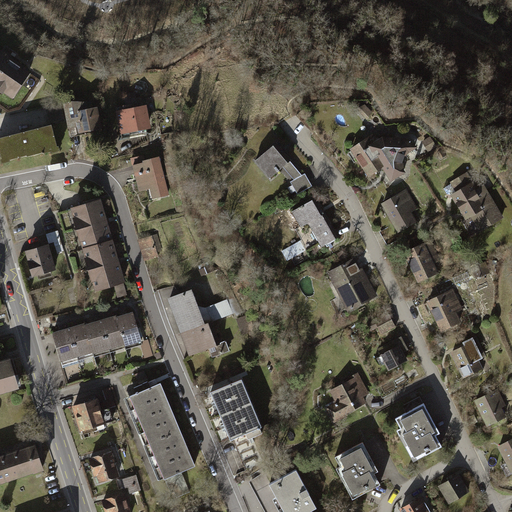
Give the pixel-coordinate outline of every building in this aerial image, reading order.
[(30,72),(0,51),(0,87),(13,97),(30,72)] [(96,105),(64,102),(72,137),(104,131),(96,105)] [(51,123),(65,119),(62,104),(47,108),(51,123)] [(365,104),(358,110),(366,119),(373,113),(365,104)] [(147,107),(116,112),(122,134),(151,128),(147,107)] [(53,127),(0,139),(0,144),(5,164),(60,151),(53,127)] [(382,131),(352,150),(372,179),(386,171),(394,182),(407,174),(405,163),(409,155),(419,149),(410,136),(382,131)] [(431,137),(422,142),(428,152),(437,147),(431,137)] [(303,176),(275,146),(257,161),(273,181),(283,173),(292,182),(300,196),(314,188),(307,174),(303,176)] [(161,156),(132,163),(139,193),(152,190),(155,199),(171,195),(161,156)] [(461,192),(455,196),(469,221),(474,218),(483,231),(506,218),(478,171),(456,184),(461,192)] [(408,190),(384,204),(399,232),(418,222),(414,213),(420,208),(408,190)] [(105,200),(71,208),(97,290),(128,282),(105,200)] [(316,201),(295,212),(303,228),(311,223),(325,245),(338,238),(316,201)] [(159,234),(143,239),(150,261),(166,256),(159,234)] [(433,239),(405,252),(420,283),(441,272),(436,263),(442,260),(433,239)] [(50,244),(27,250),(34,273),(57,268),(50,244)] [(358,258),(330,271),(350,310),(378,295),(358,258)] [(487,263),(473,269),(477,280),(491,274),(487,263)] [(194,288),(169,296),(182,331),(207,321),(194,288)] [(429,301),(444,332),(464,322),(460,313),(465,309),(454,289),(429,301)] [(218,305),(222,317),(235,313),(230,300),(218,305)] [(135,311),(54,331),(64,360),(144,341),(135,311)] [(396,328),(390,313),(369,324),(376,339),(396,328)] [(214,320),(182,331),(190,355),(222,342),(214,320)] [(466,346),(453,352),(466,380),(489,368),(476,337),(465,342),(466,346)] [(402,345),(383,355),(391,370),(409,360),(402,345)] [(12,358),(0,361),(0,392),(21,387),(12,358)] [(337,401),(326,406),(334,421),(368,404),(364,395),(370,392),(360,374),(331,389),(337,401)] [(244,380),(214,391),(233,437),(263,426),(244,380)] [(162,382),(133,393),(168,476),(196,465),(162,382)] [(511,414),(499,390),(476,401),(490,427),(511,416),(511,414)] [(99,396),(74,405),(81,429),(107,421),(99,396)] [(427,404),(402,418),(407,427),(402,430),(418,459),(444,446),(438,434),(443,432),(427,404)] [(511,439),(500,446),(511,469),(511,439)] [(365,442),(337,457),(342,466),(338,468),(355,499),(383,484),(376,471),(380,469),(365,442)] [(35,443),(0,454),(0,482),(43,468),(35,443)] [(113,449),(89,456),(98,483),(121,475),(113,449)] [(298,469),(273,482),(288,511),(314,511),(320,508),(298,469)] [(461,473),(439,486),(451,504),(472,491),(461,473)] [(138,475),(123,480),(127,491),(141,487),(138,475)] [(132,511),(127,493),(104,500),(107,511),(132,511)] [(424,496),(400,509),(401,511),(430,511),(433,511),(424,496)]
